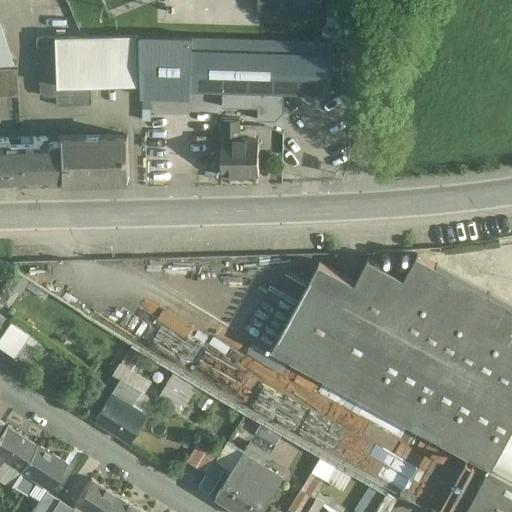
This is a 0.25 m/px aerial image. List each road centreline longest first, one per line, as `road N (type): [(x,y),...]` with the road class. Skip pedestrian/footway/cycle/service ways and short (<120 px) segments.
road 1 (residential): [(0,218),(511,190)]
road 2 (residential): [(0,373),(205,511)]
